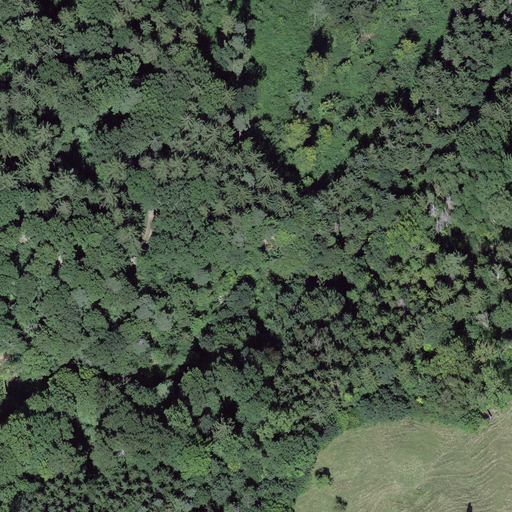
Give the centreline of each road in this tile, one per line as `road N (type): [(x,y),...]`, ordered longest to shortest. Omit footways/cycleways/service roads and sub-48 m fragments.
road 1 (track): [(0,223),(65,266),(97,274),(126,266),(149,236),(150,201),(107,59),(78,23),(35,0)]
road 2 (track): [(511,300),(443,328),(369,402),(325,424),(297,459),(275,511)]
road 3 (track): [(289,479),(215,491),(153,467),(114,480),(32,484)]
